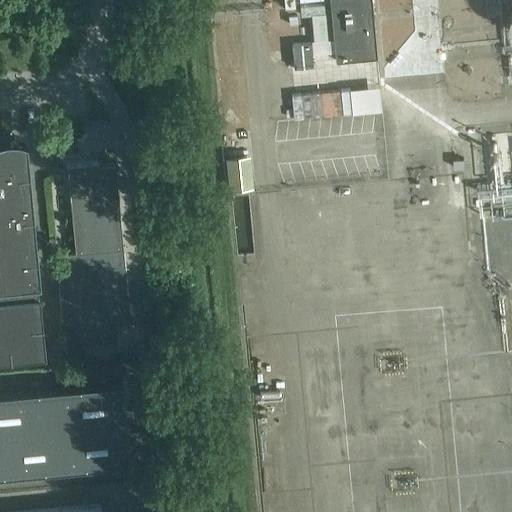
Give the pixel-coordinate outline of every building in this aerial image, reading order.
[(370,0),(328,0),(331,21),(335,60),(376,57),(370,0)] [(382,83),(314,92),(317,113),(384,105),(382,83)] [(38,294),(36,282),(40,282),(26,141),(15,138),(4,138),(0,139),(0,357),(45,353),(39,294),(38,294)] [(55,253),(57,273),(62,324),(133,317),(132,309),(129,310),(117,183),(115,163),(98,165),(98,162),(67,165),(75,251),(55,253)] [(0,471),(129,458),(121,380),(0,391),(0,471)] [(381,508),(406,508),(406,472),(380,472),(381,508)] [(103,511),(103,503),(0,511),(103,511)]
